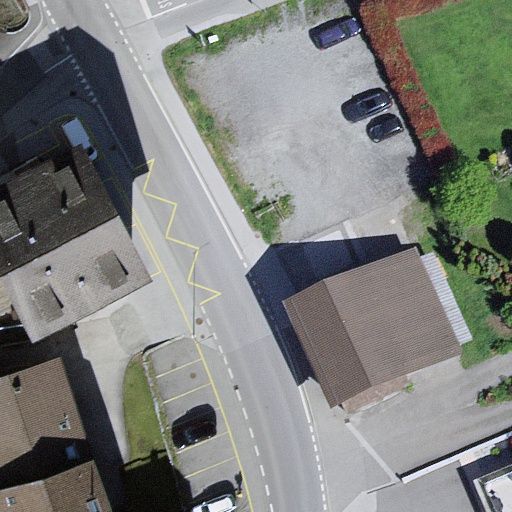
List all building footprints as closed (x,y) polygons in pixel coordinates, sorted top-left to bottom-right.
[(66,128),(0,162),(0,277),(21,319),(134,260),(66,128)] [(464,356),(417,245),(293,297),(340,408),(464,356)] [(0,321),(21,319),(0,277),(0,321)] [(85,511),(34,355),(0,365),(0,511),(85,511)] [(511,511),(511,466),(479,480),(492,511),(511,511)]
